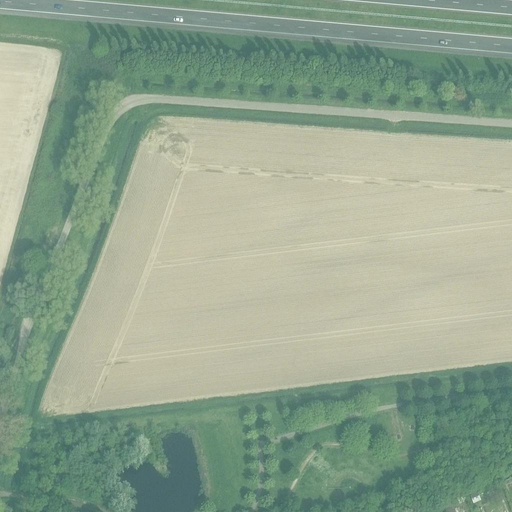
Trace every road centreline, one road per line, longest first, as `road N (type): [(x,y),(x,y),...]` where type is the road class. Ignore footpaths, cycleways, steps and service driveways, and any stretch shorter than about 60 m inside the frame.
road 1 (motorway): [(0,1),(511,44)]
road 2 (unclassified): [(0,437),(24,336),(115,112),(145,99)]
road 3 (unclassified): [(511,127),(145,99)]
